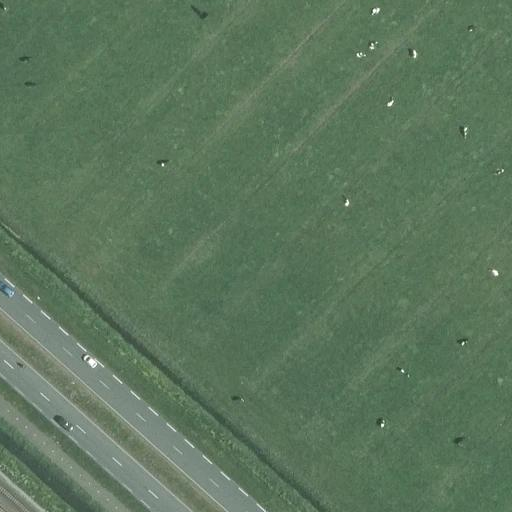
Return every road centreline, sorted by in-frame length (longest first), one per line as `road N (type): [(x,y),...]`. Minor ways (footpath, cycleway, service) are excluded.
road 1 (primary): [(245,511),(0,293)]
road 2 (primary): [(0,358),(172,511)]
